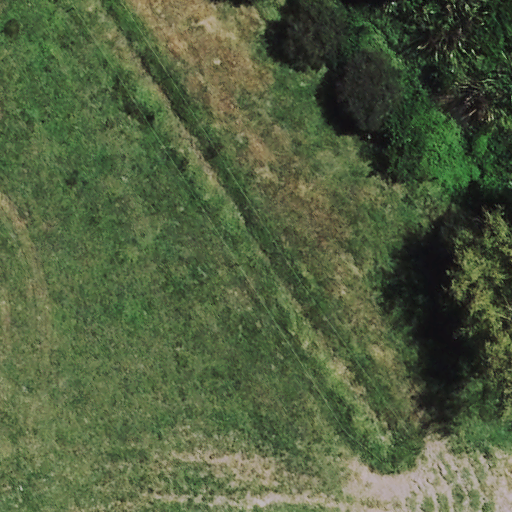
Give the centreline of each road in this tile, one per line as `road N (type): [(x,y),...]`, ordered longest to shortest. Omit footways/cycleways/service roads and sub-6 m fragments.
road 1 (track): [(251,511),(511,444)]
road 2 (track): [(378,0),(511,203)]
